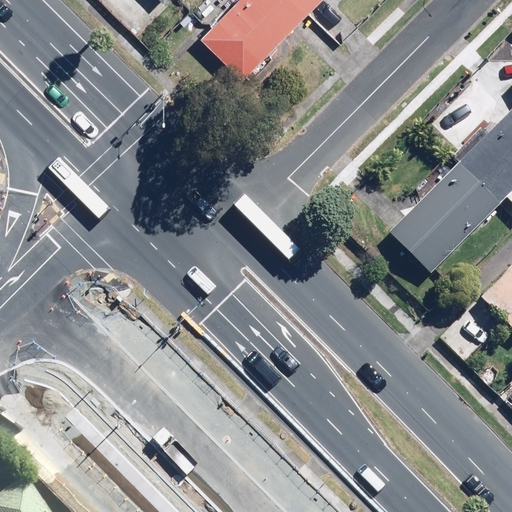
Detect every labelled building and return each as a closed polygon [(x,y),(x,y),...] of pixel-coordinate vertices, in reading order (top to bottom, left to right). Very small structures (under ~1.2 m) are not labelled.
[(321,0),(235,0),(202,33),(245,75),(321,0)] [(432,275),(508,198),(511,202),(511,108),(389,233),(432,275)] [(511,268),(482,300),(511,329),(511,268)] [(128,370),(91,378),(95,398),(48,388),(37,438),(109,454),(167,433),(150,385),(132,391),(128,370)] [(201,392),(180,410),(194,426),(215,407),(201,392)] [(131,507),(135,511),(279,511),(265,497),(249,511),(226,511),(199,484),(224,460),(200,435),(131,507)] [(109,456),(64,500),(76,511),(111,511),(110,511),(137,484),(109,456)] [(51,511),(26,475),(0,492),(0,511),(51,511)]
